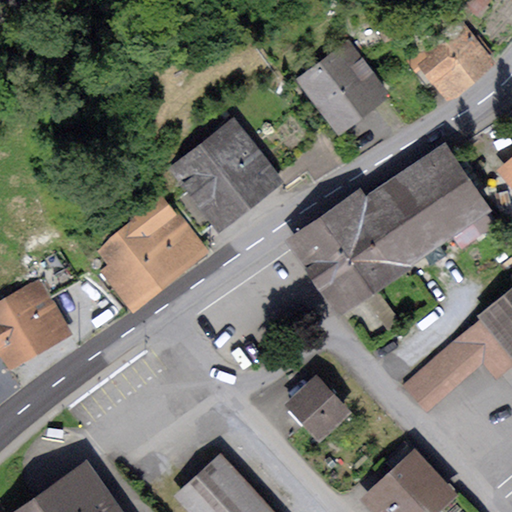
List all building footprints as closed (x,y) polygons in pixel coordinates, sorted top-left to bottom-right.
[(480,12),(489,0),(472,0),(470,3),(480,12)] [(383,35),(408,22),(401,8),(376,21),(383,35)] [(468,73),(486,58),(471,40),(453,55),(444,44),(426,60),(419,51),(407,61),(428,86),(434,82),(446,96),(471,76),(468,73)] [(331,128),(386,94),(356,47),(302,81),(331,128)] [(268,173),(315,136),(280,91),(178,168),(193,187),(175,202),(200,234),(272,178),(268,173)] [(482,201),(449,153),(368,208),(401,256),(482,201)] [(401,256),(368,208),(363,200),(305,240),(346,299),(403,260),(401,256)] [(159,201),(142,215),(152,227),(170,214),(159,201)] [(132,301),(202,247),(188,229),(180,235),(170,224),(150,239),(137,223),(104,248),(118,265),(109,272),(132,301)] [(62,249),(33,265),(50,295),(79,279),(62,249)] [(65,329),(38,282),(0,303),(0,352),(6,362),(65,329)] [(511,293),(486,315),(511,346),(511,293)] [(511,361),(511,346),(486,315),(403,383),(426,412),(484,363),(496,378),(511,361)] [(319,434),(345,412),(317,381),(292,403),(293,405),(290,407),(306,424),(308,422),(319,434)] [(430,509),(446,495),(414,461),(419,457),(407,444),(387,463),(398,474),(371,499),(382,511),(415,511),(425,504),(430,509)] [(181,495),(196,511),(264,511),(218,461),(181,495)] [(98,511),(94,506),(98,503),(80,478),(32,511),(98,511)]
